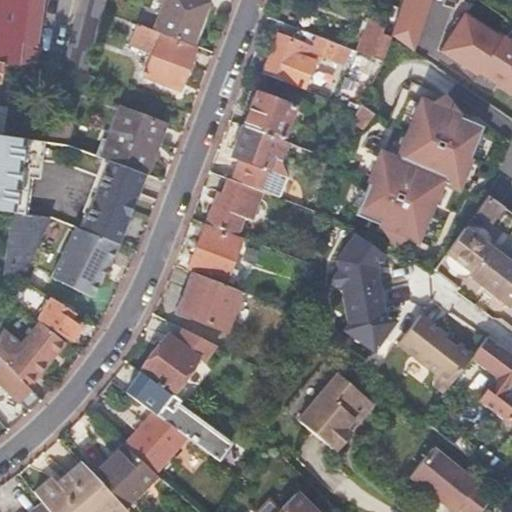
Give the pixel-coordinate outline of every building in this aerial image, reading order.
[(0,0),(0,62),(1,62),(17,65),(26,0),(0,0)] [(166,0),(156,30),(161,32),(193,43),(209,1),(207,0),(166,0)] [(420,46),(432,0),(405,0),(395,39),(420,46)] [(439,53),(511,90),(511,36),(461,10),(439,53)] [(369,18),(357,50),(373,56),(385,25),(369,18)] [(156,30),(136,23),(128,43),(153,52),(144,75),(180,88),(195,48),(160,35),(161,32),(156,30)] [(279,34),(264,74),(305,89),(318,54),(346,64),(352,48),(318,35),(314,47),(279,34)] [(257,92),(244,124),(283,139),(295,106),(257,92)] [(480,134),(484,127),(461,117),(441,109),(422,101),(419,109),(413,123),(407,139),(400,154),(398,160),(382,154),(379,162),(372,177),(366,192),(360,207),(356,215),(378,224),(398,232),(417,240),(421,233),(427,218),(433,202),(439,188),(442,181),(458,188),(462,179),(468,164),(474,149),(480,134)] [(441,109),(461,117),(464,111),(444,103),(441,109)] [(413,123),(419,109),(413,106),(407,121),(413,123)] [(122,107),(103,158),(110,160),(146,173),(164,123),(122,107)] [(234,180),(263,191),(279,197),(287,176),(284,167),(284,166),(285,166),(285,165),(286,165),(286,164),(286,163),(286,162),(286,161),(285,161),(285,160),(284,159),(289,146),(284,144),(286,140),(283,139),(244,124),(232,155),(242,159),(234,180)] [(0,134),(0,209),(12,212),(25,213),(31,178),(35,179),(39,179),(42,160),(45,141),(0,134)] [(487,137),(480,134),(474,149),(481,152),(487,137)] [(400,154),(407,139),(400,136),(394,151),(400,154)] [(81,226),(85,227),(109,162),(103,159),(84,212),(86,213),(81,226)] [(372,177),(379,162),(372,159),(366,174),(372,177)] [(85,227),(84,230),(120,244),(146,173),(110,160),(109,162),(85,227)] [(474,167),(468,164),(462,179),(468,182),(474,167)] [(218,193),(206,223),(237,235),(244,217),(251,220),(263,191),(234,180),(229,178),(223,194),(218,193)] [(446,190),(439,188),(433,202),(440,205),(446,190)] [(360,207),(366,192),(359,190),(353,204),(360,207)] [(487,194),(471,217),(487,229),(504,207),(501,204),(487,194)] [(12,212),(3,275),(24,278),(50,217),(29,214),(25,213),(12,212)] [(427,218),(421,233),(427,235),(433,221),(427,218)] [(396,238),(398,232),(378,224),(376,230),(396,238)] [(77,227),(53,277),(94,296),(120,244),(84,230),(77,227)] [(206,227),(190,267),(226,280),(241,240),(206,227)] [(480,238),(464,227),(445,253),(460,264),(480,238)] [(385,255),(356,233),(337,258),(340,270),(335,278),(344,284),(345,292),(350,318),(353,320),(347,329),(377,349),(397,320),(385,311),(380,287),(378,287),(374,268),(375,268),(385,255)] [(480,238),(460,264),(472,273),(470,276),(511,307),(511,306),(511,261),(494,248),(480,238)] [(241,290),(193,272),(178,312),(226,330),(241,290)] [(344,284),(335,278),(332,284),(345,292),(344,284)] [(40,321),(41,321),(72,341),(80,328),(69,321),(75,312),(54,298),(40,321)] [(447,336),(419,316),(397,347),(436,375),(430,385),(444,395),(473,355),(458,345),(455,349),(444,340),(447,336)] [(0,331),(0,357),(23,381),(28,385),(38,373),(39,374),(65,342),(41,321),(22,344),(2,328),(0,331)] [(151,358),(126,392),(154,412),(191,440),(196,444),(218,460),(231,444),(169,398),(172,394),(170,392),(196,357),(168,335),(158,348),(156,348),(153,349),(151,350),(150,353),(149,356),(151,358)] [(511,357),(487,339),(471,361),(499,381),(491,392),(482,404),(490,410),(509,424),(511,426),(511,395),(506,391),(511,383),(511,357)] [(0,381),(11,393),(23,381),(0,357),(0,381)] [(340,372),(300,419),(333,446),(335,444),(340,448),(354,431),(349,427),(357,417),(364,417),(373,406),(372,399),(340,372)] [(125,446),(127,447),(160,476),(177,456),(191,440),(154,412),(125,446)] [(191,440),(177,456),(182,461),(196,444),(191,440)] [(123,444),(107,461),(111,465),(127,447),(125,446),(123,444)] [(107,461),(95,475),(128,509),(131,511),(132,511),(150,491),(161,478),(160,476),(127,447),(111,465),(107,461)] [(478,484),(434,447),(410,475),(454,511),(458,507),(464,511),(479,511),(491,499),(476,486),(478,484)] [(52,477),(34,491),(44,504),(49,511),(92,511),(97,508),(100,511),(124,511),(128,509),(95,475),(81,460),(67,474),(71,479),(62,487),(52,477)] [(161,478),(150,491),(155,495),(166,483),(161,478)] [(273,496),(259,510),(260,511),(325,511),(301,489),(284,507),(273,496)]
